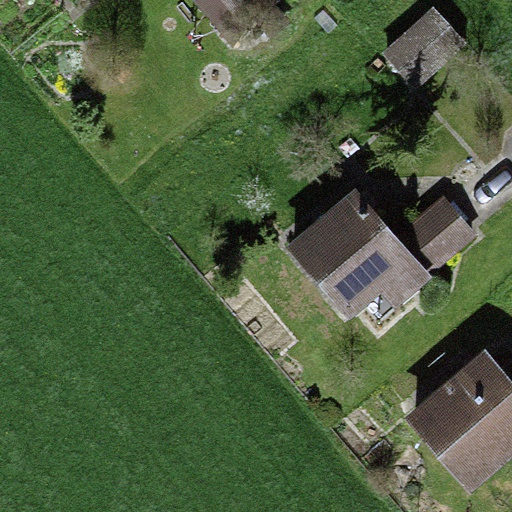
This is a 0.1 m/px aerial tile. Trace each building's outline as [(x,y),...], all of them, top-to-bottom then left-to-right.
[(290,0),(217,0),(249,36),(290,0)] [(438,22),(389,63),(417,95),(465,53),(438,22)] [(360,183),(292,240),(353,312),(385,285),(400,303),(437,272),(360,183)] [(454,194),(413,230),(444,266),(485,230),(454,194)] [(511,453),(511,373),(484,343),(407,414),(474,488),(511,453)]
